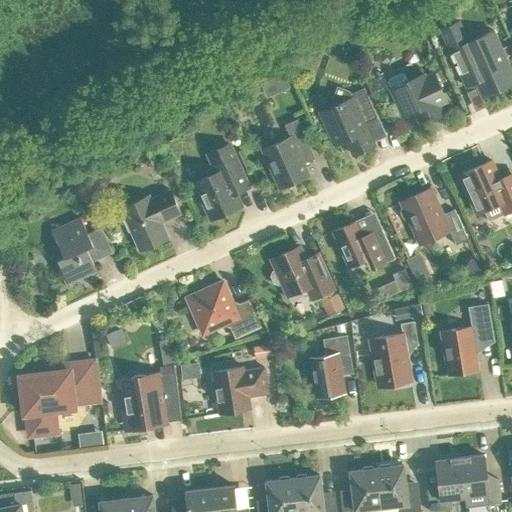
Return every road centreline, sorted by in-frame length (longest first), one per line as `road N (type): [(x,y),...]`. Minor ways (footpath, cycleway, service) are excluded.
road 1 (residential): [(10,329),(37,330),(511,117)]
road 2 (residential): [(511,406),(38,464),(0,451)]
